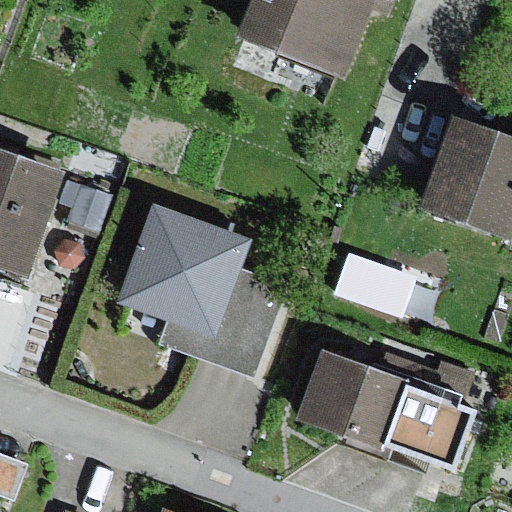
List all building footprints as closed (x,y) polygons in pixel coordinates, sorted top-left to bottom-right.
[(250,0),(237,36),(343,76),(371,0),(250,0)] [(511,135),(453,115),(421,207),(511,238),(511,135)] [(62,173),(0,152),(0,269),(27,278),(62,173)] [(111,196),(68,181),(60,204),(69,208),(63,224),(97,236),(111,196)] [(245,241),(151,210),(120,302),(164,317),(155,344),(257,379),(289,285),(236,267),(245,241)] [(405,380),(323,349),(298,414),(381,445),(405,380)] [(407,375),(405,380),(381,445),(454,472),(476,411),(459,405),(463,396),(407,375)] [(0,454),(0,496),(14,502),(28,464),(0,454)]
